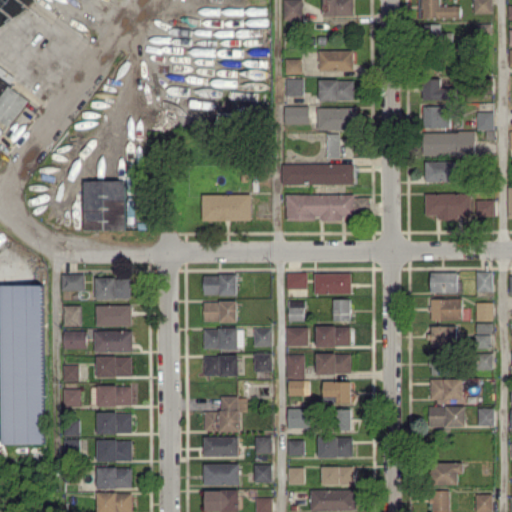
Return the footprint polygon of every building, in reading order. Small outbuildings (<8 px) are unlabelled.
[(283,0),(284,20),(303,19),(302,0),(283,0)] [(353,0),(323,0),(323,16),(354,16),(353,0)] [(460,6),(440,5),(439,0),(421,0),(422,17),(460,18),(460,6)] [(491,0),(473,0),(474,14),(492,13),(491,0)] [(319,49),(319,70),(354,70),(353,49),(319,49)] [(302,74),(302,58),(286,58),(286,74),(302,74)] [(286,78),(287,97),(304,97),(303,78),(286,78)] [(339,100),(339,79),(319,79),(319,100),(339,100)] [(28,100),(9,85),(0,96),(0,119),(8,126),(28,100)] [(424,105),(424,128),(449,129),(450,105),(424,105)] [(494,111),(477,111),(477,129),(493,129),(494,111)] [(475,131),(423,132),(424,155),(475,154),(475,131)] [(451,172),(451,160),(425,161),(426,183),(454,183),(453,171),(451,172)] [(354,163),(282,164),(283,186),(355,185),(354,163)] [(202,195),(203,222),(252,221),(252,194),(202,195)] [(286,194),(286,220),(321,219),(356,219),(356,194),(286,194)] [(425,194),(425,214),(439,214),(439,221),(458,221),(458,215),(470,215),(470,195),(425,194)] [(477,216),(495,215),(494,200),(476,201),(477,216)] [(492,270),(476,271),(477,293),(492,292),(492,270)] [(308,289),(307,272),(287,272),(287,290),(308,289)] [(351,272),(314,272),(315,293),(352,292),(351,272)] [(431,292),(456,292),(456,286),(446,286),(446,273),(433,272),(433,278),(431,278),(431,292)] [(237,273),(204,274),(204,296),(238,295),(237,273)] [(85,290),(84,274),(62,275),(63,291),(85,290)] [(95,276),(96,301),(130,300),(130,276),(95,276)] [(6,443),(51,443),(49,284),(4,285),(6,443)] [(350,322),(350,298),(333,298),(333,322),(350,322)] [(431,298),(431,321),(462,321),(461,298),(431,298)] [(238,321),(237,300),(204,301),(204,322),(238,321)] [(492,301),(476,302),(476,320),(492,319),(492,301)] [(303,320),(303,303),(289,303),(289,320),(303,320)] [(132,305),(97,305),(97,327),(132,327),(132,305)] [(492,322),(477,322),(477,334),(475,334),(475,348),(491,348),(492,322)] [(351,348),(351,325),(316,325),(316,347),(351,348)] [(431,326),(431,347),(457,346),(456,325),(431,326)] [(287,347),(309,346),(308,326),(286,327),(287,347)] [(272,346),(272,327),(254,327),(254,346),(272,346)] [(238,350),(238,328),(204,328),(203,350),(238,350)] [(94,330),(94,353),(132,353),(133,330),(94,330)] [(272,352),(254,353),(255,371),(272,371),(272,352)] [(351,353),(316,352),(316,375),(351,375),(351,353)] [(492,368),(492,352),(477,352),(478,369),(492,368)] [(305,354),(287,353),(286,377),(305,377),(305,354)] [(131,355),(96,355),(96,377),(131,377),(131,355)] [(239,355),(204,355),(204,376),(239,376),(239,355)] [(63,380),(79,380),(79,364),(63,364),(63,380)] [(430,378),(431,401),(463,400),(462,377),(430,378)] [(351,380),(324,380),(323,401),(351,401),(351,380)] [(97,407),(131,407),(131,384),(97,385),(97,407)] [(63,407),(80,408),(81,388),(63,388),(63,407)] [(204,410),(205,430),(218,430),(218,431),(239,431),(239,395),(220,395),(221,410),(204,410)] [(466,405),(429,405),(430,429),(466,428),(466,405)] [(288,408),(289,431),(311,430),(310,407),(288,408)] [(478,425),(494,425),(494,407),(478,407),(478,425)] [(336,408),(336,430),(352,429),(352,408),(336,408)] [(132,434),(132,412),(97,411),(96,433),(132,434)] [(319,459),(350,459),(350,451),(342,451),(342,445),(353,445),(353,437),(345,437),(345,441),(338,441),(338,432),(318,432),(319,459)] [(204,435),(204,459),(239,459),(239,435),(204,435)] [(272,435),(255,435),(255,454),(272,453),(272,435)] [(63,453),(79,453),(79,438),(63,438),(63,453)] [(132,462),(132,440),(97,439),(96,461),(132,462)] [(305,439),(288,439),(288,456),(304,457),(305,439)] [(458,485),(458,474),(464,474),(463,462),(434,463),(434,486),(458,485)] [(239,463),(204,463),(204,486),(239,485),(239,463)] [(272,481),(272,463),(254,464),(254,481),(272,481)] [(132,467),(97,466),(97,487),(132,488),(132,467)] [(288,484),(305,484),(305,467),(289,466),(288,484)] [(205,490),(205,511),(239,510),(239,489),(205,490)] [(433,510),(450,510),(450,490),(433,490),(433,510)] [(122,511),(132,511),(132,491),(97,492),(97,511),(122,511)] [(492,511),(492,493),(475,493),(476,511),(492,511)] [(256,497),(256,511),(272,511),(272,496),(256,497)]
